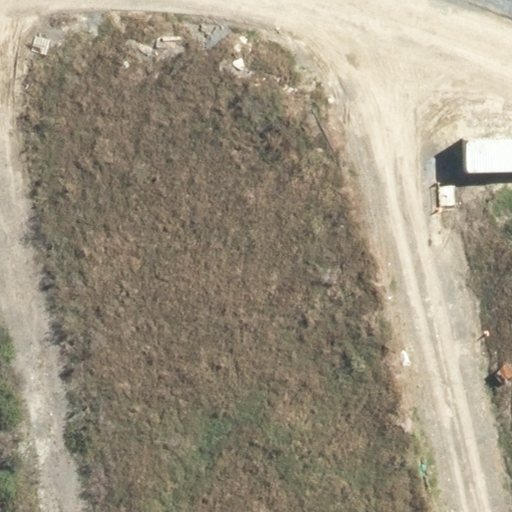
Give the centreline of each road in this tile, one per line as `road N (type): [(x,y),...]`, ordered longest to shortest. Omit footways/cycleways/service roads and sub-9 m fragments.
road 1 (track): [(399,0),(501,511)]
road 2 (track): [(95,511),(0,36)]
